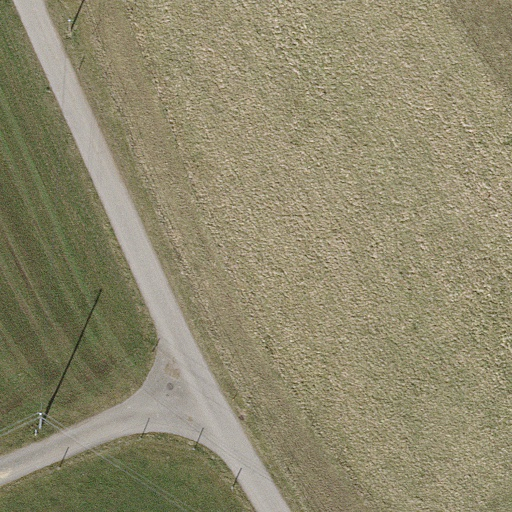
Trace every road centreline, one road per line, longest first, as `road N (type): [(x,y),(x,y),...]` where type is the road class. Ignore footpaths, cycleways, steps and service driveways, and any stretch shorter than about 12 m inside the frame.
road 1 (track): [(277,511),(199,387),(30,0)]
road 2 (track): [(199,387),(0,478)]
